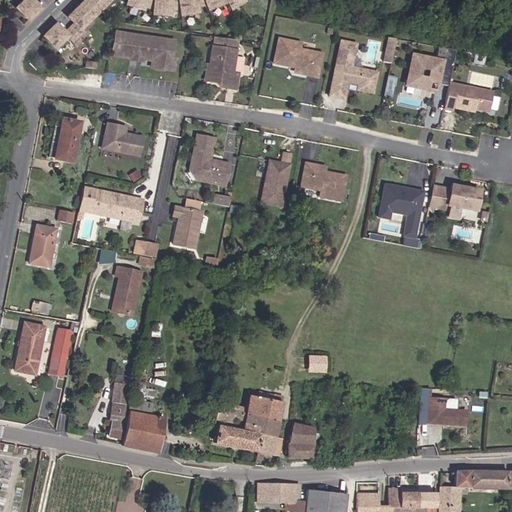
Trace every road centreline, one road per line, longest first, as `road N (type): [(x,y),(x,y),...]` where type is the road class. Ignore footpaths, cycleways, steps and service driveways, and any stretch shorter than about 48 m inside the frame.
road 1 (tertiary): [(0,431),(208,470),(320,475),(511,461)]
road 2 (residential): [(35,85),(503,161)]
road 3 (residential): [(35,85),(8,229)]
